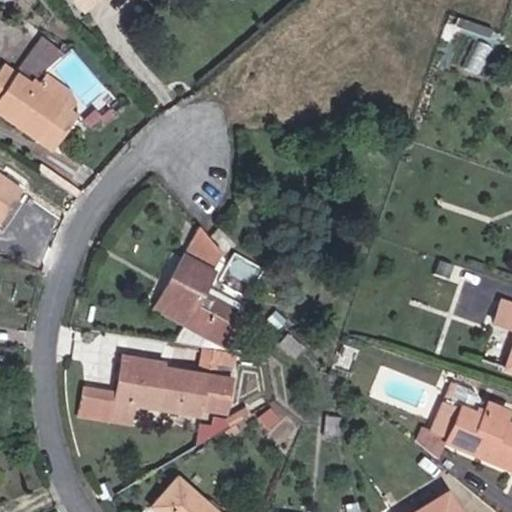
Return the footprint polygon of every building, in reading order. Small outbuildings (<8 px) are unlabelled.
[(11,64),(0,80),(0,108),(55,145),(75,110),(77,102),(75,94),(70,88),(48,73),(39,85),(11,64)] [(0,220),(21,186),(0,172),(0,220)] [(224,256),(203,229),(192,256),(186,255),(157,310),(225,346),(241,311),(207,293),(224,256)] [(511,302),(506,301),(498,321),(511,326),(511,351),(507,364),(511,365),(511,302)] [(241,354),(206,351),(205,369),(239,373),(241,354)] [(170,361),(123,354),(113,423),(137,427),(140,410),(205,419),(206,413),(229,416),(234,379),(169,370),(170,361)] [(511,416),(485,406),(480,419),(461,412),(466,401),(456,397),(439,439),(455,446),(454,450),(511,474),(511,416)] [(322,463),(322,451),(303,450),(303,462),(322,463)] [(217,511),(180,479),(155,507),(159,511),(217,511)] [(460,511),(449,496),(424,511),(460,511)]
